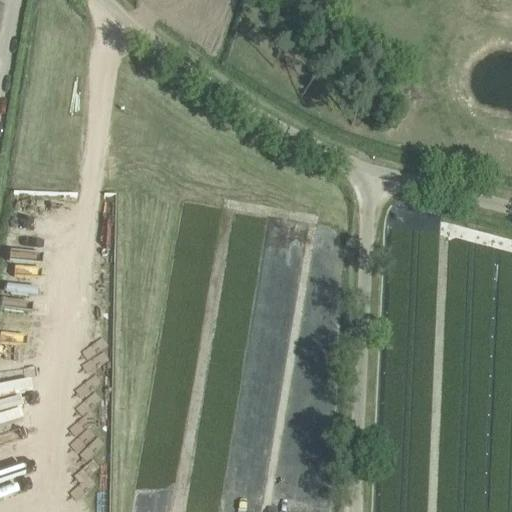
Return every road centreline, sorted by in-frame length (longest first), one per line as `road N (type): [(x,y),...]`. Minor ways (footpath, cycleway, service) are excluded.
road 1 (unclassified): [(352,511),(371,174)]
road 2 (unclassified): [(371,174),(266,123),(161,53),(103,0)]
road 3 (unclassified): [(371,174),(511,209)]
